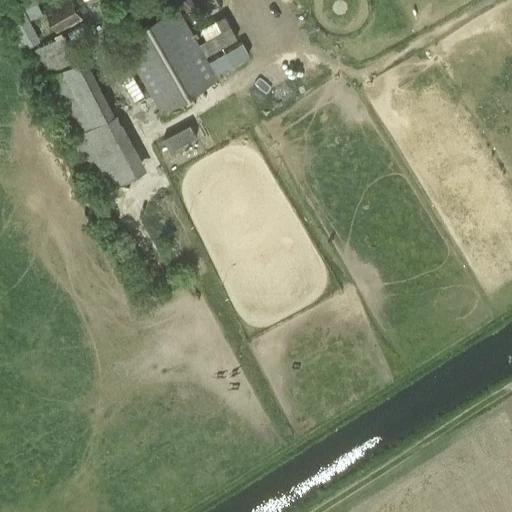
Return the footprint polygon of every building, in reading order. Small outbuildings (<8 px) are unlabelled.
[(56,30),(82,17),(73,0),(20,0),(30,19),(46,11),(56,30)] [(40,40),(21,5),(2,15),(21,50),(40,40)] [(161,112),(219,78),(204,53),(174,7),(119,39),(161,112)] [(201,43),(208,55),(238,38),(232,26),(225,30),(218,19),(201,28),(208,39),(201,43)] [(215,54),(222,67),(261,44),(253,31),(215,54)] [(100,191),(147,167),(119,112),(116,114),(86,56),(80,60),(65,32),(29,51),(43,79),(42,79),(72,136),(100,191)] [(190,123),(164,137),(170,150),(197,136),(190,123)]
